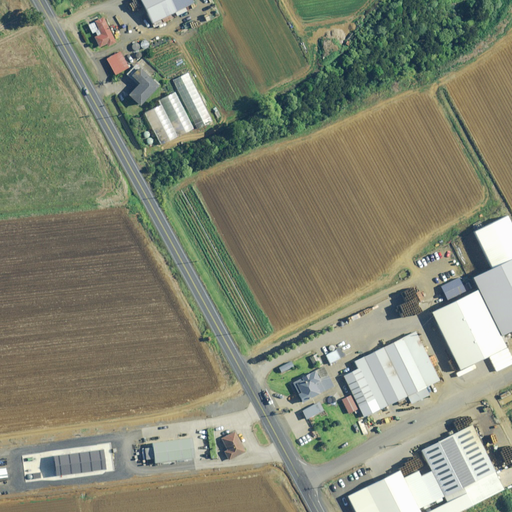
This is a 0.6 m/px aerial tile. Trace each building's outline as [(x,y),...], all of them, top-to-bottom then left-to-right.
[(190,0),(138,0),(150,22),(191,2),(190,0)] [(97,29),(94,30),(96,34),(92,36),(98,47),(105,43),(106,46),(114,42),(102,16),(98,18),(93,20),(97,29)] [(143,47),(143,48),(146,48),(146,47),(147,47),(148,46),(148,45),(149,45),(149,44),(149,43),(148,42),(148,41),(147,41),(147,40),(146,40),(145,40),(144,40),(143,40),(142,40),(142,41),(141,41),(141,42),(141,43),(140,43),(140,44),(141,45),(141,46),(142,47),(143,47)] [(139,49),(138,42),(131,44),(133,51),(139,49)] [(105,58),(113,74),(128,66),(127,65),(130,63),(130,62),(134,60),(125,43),(118,46),(120,51),(119,51),(119,50),(105,58)] [(147,76),(137,66),(136,67),(129,75),(137,82),(125,94),(137,105),(158,83),(149,74),(147,76)] [(211,120),(187,72),(172,80),(174,84),(165,88),(168,95),(153,102),(155,106),(144,112),(159,142),(170,136),(172,140),(211,120)] [(498,332),(511,325),(511,230),(502,212),(471,227),(489,264),(469,274),(498,332)] [(439,285),(446,298),(464,289),(457,276),(439,285)] [(489,355),(504,347),(476,290),(430,312),(458,370),(475,362),(489,355)] [(415,392),(438,380),(414,331),(353,361),(356,368),(342,376),(351,394),(357,407),(372,400),(377,410),(389,404),(395,401),(406,396),(407,396),(415,392)] [(329,363),(345,355),(343,351),(342,352),(339,346),(335,349),(325,355),(329,363)] [(309,357),(313,366),(320,363),(315,353),(309,357)] [(290,361),(277,367),(280,372),(292,366),(290,361)] [(291,382),(296,391),(297,394),(296,394),(300,402),(301,403),(318,394),(318,393),(323,391),(333,386),(323,366),(313,371),(308,374),(307,373),(299,377),(300,378),(291,382)] [(341,399),(347,413),(357,409),(350,395),(341,399)] [(322,410),(319,404),(318,402),(302,410),(300,410),(305,419),(306,418),(308,417),(310,421),(317,417),(316,414),(322,410)] [(359,410),(366,424),(368,423),(361,409),(359,410)] [(401,477),(401,476),(397,469),(374,481),(346,495),(354,511),(452,511),(470,503),(465,492),(472,488),(469,482),(494,469),(493,467),(471,423),(420,449),(430,469),(419,475),(416,470),(401,477)] [(244,450),(239,440),(233,430),(221,436),(219,437),(225,449),(222,450),(227,459),(244,450)] [(153,461),(192,456),(190,436),(150,441),(150,446),(143,447),(144,458),(152,457),(153,461)] [(57,454),(51,455),(54,476),(60,475),(57,454)] [(46,455),(41,455),(44,477),(49,476),(46,455)] [(30,459),(33,475),(33,478),(39,478),(36,456),(30,457),(30,459)] [(66,457),(61,458),(64,474),(69,473),(66,457)] [(18,478),(33,475),(30,459),(19,461),(19,465),(16,465),(18,478)]
